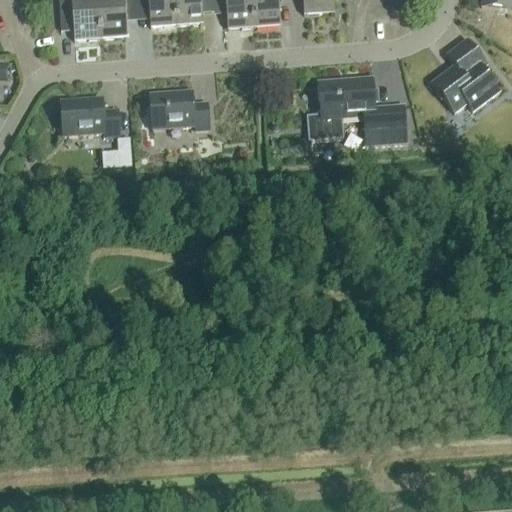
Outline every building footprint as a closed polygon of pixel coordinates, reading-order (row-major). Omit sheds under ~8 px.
[(96,0),(87,0),(72,1),(71,0),(57,0),(59,16),(71,15),(74,47),(100,45),(96,0)] [(123,3),(135,2),(134,0),(96,0),(100,45),(126,43),(123,3)] [(134,0),(135,2),(146,1),(149,33),(176,31),(173,0),(134,0)] [(200,0),(173,0),(176,31),(202,29),(200,0)] [(250,0),(223,0),(226,35),(253,33),(250,0)] [(250,0),(253,33),(280,31),(278,0),(250,0)] [(302,0),(304,21),(334,19),(332,0),(302,0)] [(511,0),(483,0),(482,13),(511,16),(511,0)] [(472,117),(500,96),(483,73),(486,70),(467,45),(447,60),(456,71),(432,89),(454,120),(467,110),(472,117)] [(320,123),(309,124),(310,145),(340,142),(339,125),(363,123),(365,152),(407,149),(404,111),(375,113),(372,84),(317,89),(320,123)] [(193,135),(209,134),(207,109),(192,111),(191,99),(149,102),(151,134),(193,131),(193,135)] [(104,142),(120,141),(118,117),(104,118),(103,105),(60,109),(62,142),(104,138),(104,142)] [(130,160),(115,161),(116,173),(131,172),(130,160)] [(211,164),(200,165),(200,172),(200,173),(212,172),(212,171),(211,164)]
